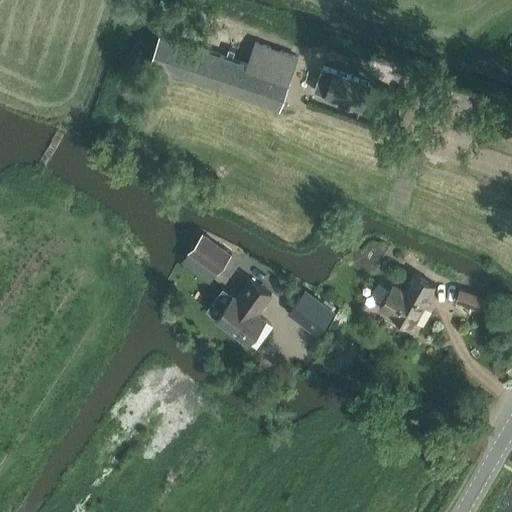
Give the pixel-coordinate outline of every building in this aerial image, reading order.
[(248,62),(234,57),(161,32),(150,61),(281,106),(298,56),(255,41),(248,62)] [(372,81),(323,63),(314,90),(362,108),(372,81)] [(232,253),(204,232),(189,251),(218,272),(232,253)] [(381,308),(413,325),(435,284),(414,272),(405,288),(394,283),(381,308)] [(217,317),(226,323),(249,340),(266,316),(257,309),(271,291),(248,274),(233,295),(217,317)] [(456,300),(481,308),(485,293),(461,284),(456,300)] [(207,309),(217,317),(233,295),(223,287),(207,309)] [(306,289),(289,311),(317,332),(318,333),(335,310),(334,310),(306,289)]
